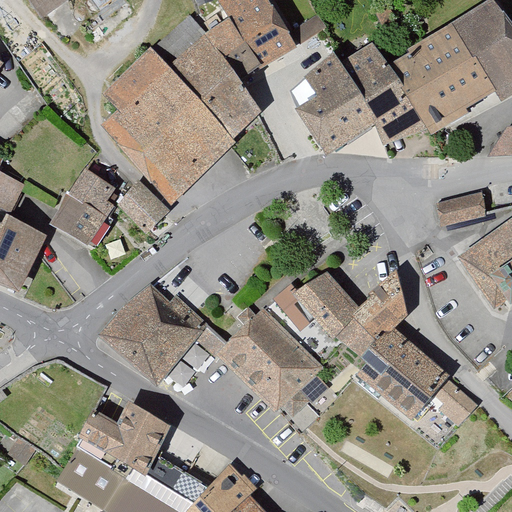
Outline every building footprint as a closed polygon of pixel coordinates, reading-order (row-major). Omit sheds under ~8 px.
[(34,0),(49,20),(76,0),(34,0)] [(106,126),(180,206),(244,144),(241,139),(269,112),(253,77),(302,50),(326,31),(317,19),(297,31),(275,0),(228,0),(224,3),(235,18),(209,34),(178,65),(156,47),(111,95),(125,108),(106,126)] [(304,109),(335,157),(384,127),(394,162),(504,90),(511,101),(511,99),(511,8),(506,0),(491,0),(398,61),(379,45),(348,65),(342,56),(310,76),(323,97),(304,109)] [(511,127),(491,159),(511,157),(511,127)] [(0,280),(28,292),(55,236),(19,212),(30,186),(0,167),(0,165),(6,153),(0,148),(0,280)] [(63,225),(100,249),(117,222),(114,219),(122,206),(155,238),(174,212),(141,180),(132,194),(96,172),(63,225)] [(440,206),(444,231),(492,222),(487,197),(440,206)] [(511,225),(459,264),(496,316),(505,309),(511,318),(511,317),(511,225)] [(330,267),(302,293),(371,365),(366,376),(424,421),(439,400),(447,406),(441,415),(465,434),(484,411),(454,388),(457,376),(404,333),(417,317),(405,274),(369,308),(330,267)] [(114,338),(165,381),(200,339),(214,350),(227,334),(180,296),(175,303),(157,288),(114,338)] [(225,355),(284,412),(328,367),(269,310),(225,355)] [(283,511),(253,480),(248,483),(233,469),(216,486),(160,457),(178,426),(139,401),(128,422),(103,408),(88,438),(92,441),(64,486),(112,511),(283,511)]
